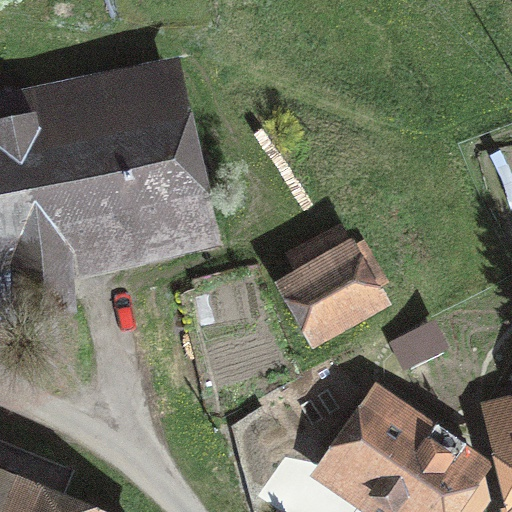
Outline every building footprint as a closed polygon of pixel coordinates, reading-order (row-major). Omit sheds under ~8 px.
[(0,319),(64,307),(54,256),(198,226),(160,64),(80,81),(86,107),(0,125),(0,319)] [(325,319),(367,296),(348,262),(306,285),(325,319)] [(384,406),(339,470),(399,511),(477,511),(487,500),(481,470),(384,406)] [(511,511),(511,434),(494,439),(511,511)] [(97,511),(0,471),(0,511),(97,511)]
